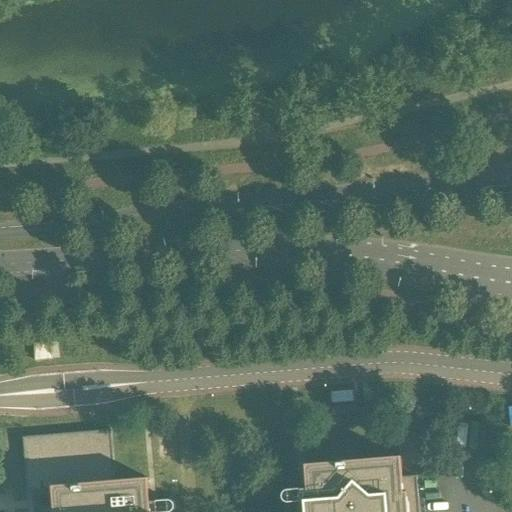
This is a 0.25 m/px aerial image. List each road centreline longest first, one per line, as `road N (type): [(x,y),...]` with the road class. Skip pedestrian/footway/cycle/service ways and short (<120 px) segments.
road 1 (tertiary): [(511,172),(0,233)]
road 2 (residential): [(511,375),(323,362),(0,396)]
road 3 (tertiary): [(0,263),(285,250),(511,277)]
